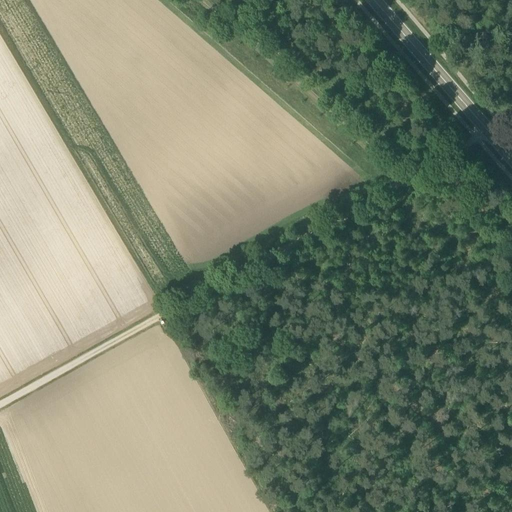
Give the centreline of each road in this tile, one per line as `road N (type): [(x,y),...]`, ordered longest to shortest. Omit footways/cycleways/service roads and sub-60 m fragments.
road 1 (track): [(254,264),(511,492)]
road 2 (track): [(254,264),(0,405)]
road 3 (primary): [(511,158),(371,0)]
road 4 (track): [(405,174),(254,264)]
road 5 (track): [(511,111),(405,174)]
